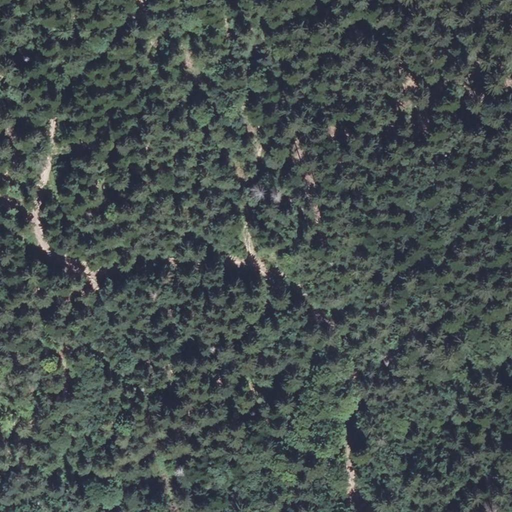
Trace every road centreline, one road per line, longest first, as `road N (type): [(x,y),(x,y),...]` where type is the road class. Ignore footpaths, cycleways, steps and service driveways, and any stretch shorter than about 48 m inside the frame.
road 1 (track): [(40,214),(63,261),(250,259),(309,296),(350,361),(350,496)]
road 2 (track): [(224,0),(244,84),(243,239),(250,259)]
road 3 (track): [(139,0),(52,103),(40,214)]
